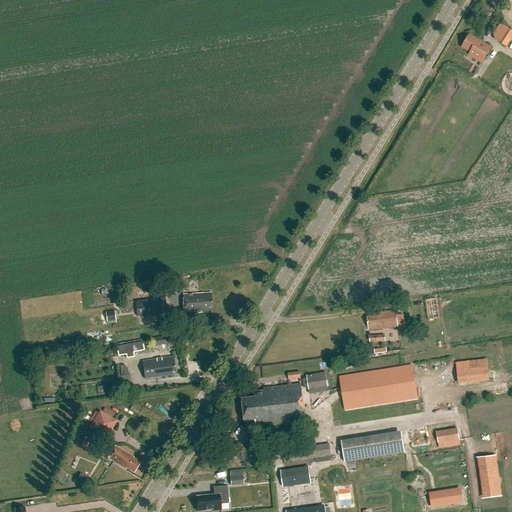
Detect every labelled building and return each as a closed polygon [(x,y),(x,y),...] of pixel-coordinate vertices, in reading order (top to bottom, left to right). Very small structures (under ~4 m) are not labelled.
[(511,32),(506,29),(498,42),(507,48),(511,39),(511,32)] [(485,56),(489,48),(468,36),(467,38),(466,37),(464,41),(461,48),(473,55),(472,57),(481,63),(485,56)] [(511,62),(502,56),(498,63),(511,72),(511,71),(511,62)] [(182,281),(168,283),(170,294),(183,292),(182,281)] [(209,308),(211,308),(211,294),(183,295),(184,314),(208,313),(209,308)] [(137,317),(166,314),(165,299),(136,301),(137,317)] [(397,315),(397,311),(369,315),(370,318),(368,318),(369,332),(385,330),(385,328),(398,326),(405,325),(404,315),(397,315)] [(101,314),(102,320),(102,325),(117,323),(116,318),(119,318),(119,312),(101,314)] [(111,330),(113,345),(147,340),(144,327),(140,327),(141,329),(123,332),(123,328),(111,330)] [(166,338),(154,340),(155,347),(167,345),(166,338)] [(126,355),(127,359),(134,358),(133,353),(144,351),(143,342),(116,347),(118,357),(126,355)] [(172,371),(175,371),(173,358),(143,362),(145,379),(173,375),(172,371)] [(300,373),(289,374),(289,381),(301,380),(300,373)] [(326,373),(307,376),(307,379),(302,380),(304,389),(308,388),(309,391),(328,388),(326,373)] [(258,431),(306,425),(301,385),(264,389),(265,391),(256,393),(256,398),(243,400),(245,422),(257,420),(258,431)] [(399,405),(399,392),(332,394),(333,407),(399,405)] [(401,406),(417,403),(416,394),(400,396),(401,406)] [(100,413),(91,428),(106,437),(116,422),(100,413)] [(401,432),(342,441),(345,463),(405,454),(401,432)] [(330,444),(283,451),(285,464),(332,457),(330,444)] [(134,473),(140,463),(132,459),(133,458),(115,447),(108,459),(126,469),(126,468),(134,473)] [(268,466),(275,465),(274,457),(267,458),(268,466)] [(309,467),(281,470),(283,488),(311,485),(309,467)] [(265,469),(262,473),(268,477),(271,474),(265,469)] [(230,473),(231,486),(243,485),(242,472),(230,473)] [(80,480),(90,486),(94,481),(83,475),(80,480)] [(220,504),(229,504),(227,486),(213,487),(214,495),(197,497),(197,503),(196,505),(196,509),(198,510),(197,511),(199,511),(212,511),(221,511),(220,504)] [(100,511),(98,511),(99,509),(82,499),(73,511),(100,511)] [(326,511),(325,503),(286,508),(286,511),(326,511)] [(364,511),(388,511),(395,511),(394,503),(364,505),(364,511)]
